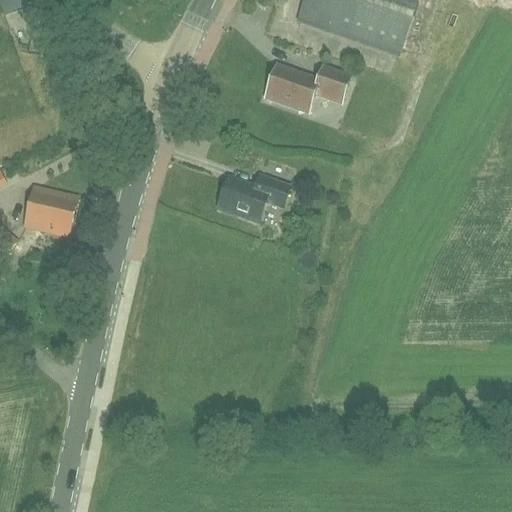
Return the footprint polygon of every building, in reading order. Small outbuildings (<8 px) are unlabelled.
[(0,0),(0,12),(1,15),(46,0),(0,0)] [(196,20),(205,0),(180,0),(176,10),(196,20)] [(305,0),(297,23),(399,59),(420,0),(305,0)] [(308,115),(315,97),(342,106),(351,80),(323,70),(318,83),(277,69),(266,100),(308,115)] [(307,163),(269,149),(262,170),(300,183),(307,163)] [(291,190),(259,179),(255,190),(229,181),(219,209),(260,224),(267,204),(284,210),(291,190)] [(78,200),(33,190),(24,228),(69,238),(78,200)] [(0,262),(17,245),(0,228),(0,262)]
